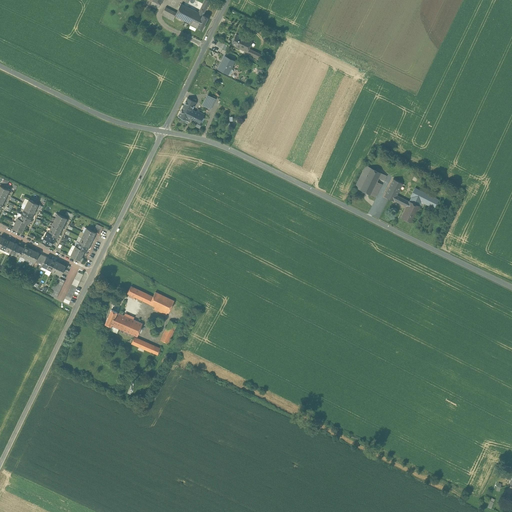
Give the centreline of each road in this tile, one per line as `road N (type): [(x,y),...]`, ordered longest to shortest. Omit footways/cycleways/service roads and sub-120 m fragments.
road 1 (residential): [(162,132),(220,144),(511,288)]
road 2 (unclassified): [(93,272),(0,463)]
road 3 (residential): [(0,66),(119,123),(162,132)]
road 4 (unclassified): [(162,132),(93,272)]
road 5 (unclassified): [(230,0),(162,132)]
